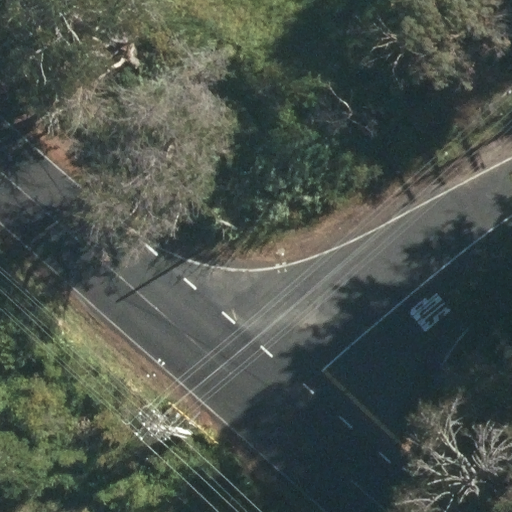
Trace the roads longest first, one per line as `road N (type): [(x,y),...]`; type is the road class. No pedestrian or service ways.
road 1 (tertiary): [(0,158),(284,396)]
road 2 (tertiary): [(284,396),(511,214)]
road 3 (tertiary): [(284,396),(400,511)]
